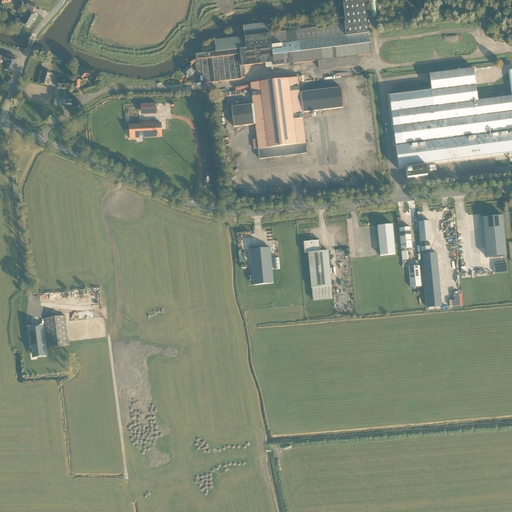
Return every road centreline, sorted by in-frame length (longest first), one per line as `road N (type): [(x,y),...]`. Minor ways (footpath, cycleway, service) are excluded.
road 1 (tertiary): [(511,188),(235,213),(186,203),(38,138)]
road 2 (unclassified): [(38,138),(104,91),(200,86)]
road 3 (unknown): [(225,86),(378,68)]
